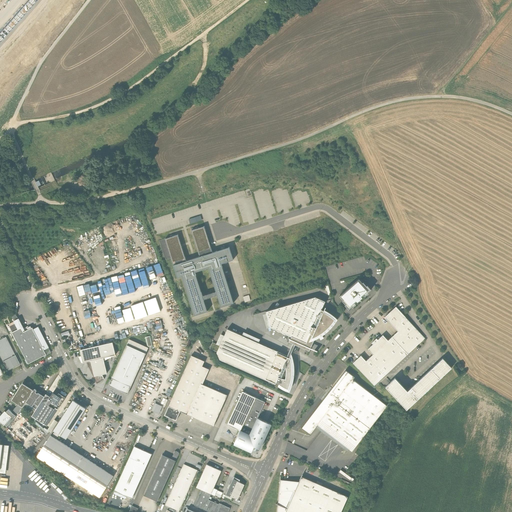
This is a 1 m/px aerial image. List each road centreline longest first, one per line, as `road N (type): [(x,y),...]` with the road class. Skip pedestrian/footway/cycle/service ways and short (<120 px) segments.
road 1 (track): [(0,205),(77,203),(134,189),(408,98),(462,97),(511,113)]
road 2 (track): [(11,123),(104,102),(248,0)]
road 3 (unclassified): [(263,475),(98,401),(61,355)]
road 4 (residential): [(395,281),(319,366),(263,475)]
road 5 (track): [(89,0),(41,62),(11,123)]
